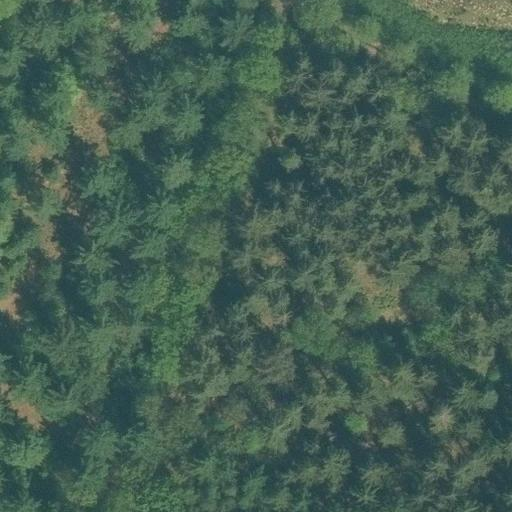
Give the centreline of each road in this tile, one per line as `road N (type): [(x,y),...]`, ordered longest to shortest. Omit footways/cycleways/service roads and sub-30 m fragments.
road 1 (track): [(236,0),(293,35),(152,483)]
road 2 (track): [(142,511),(152,483),(511,251)]
road 3 (track): [(293,35),(511,130)]
